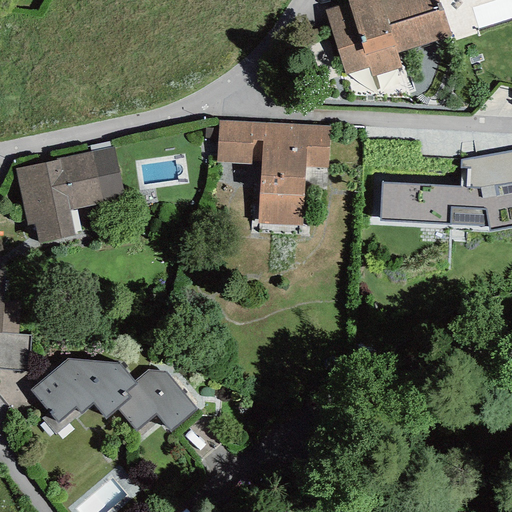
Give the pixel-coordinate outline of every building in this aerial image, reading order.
[(324,10),(345,75),(369,68),(372,77),(402,68),(397,54),(451,37),(438,0),(347,0),(348,3),(324,10)] [(261,165),(258,224),(303,226),(305,168),(328,169),(330,127),(218,121),(218,129),(217,139),(217,162),(261,165)] [(205,128),(205,138),(217,139),(218,129),(205,128)] [(33,225),(38,244),(75,236),(70,210),(124,198),(113,147),(56,159),(57,161),(15,169),(27,226),(33,225)] [(489,232),(511,227),(511,151),(461,160),(460,187),(382,183),(381,221),(488,227),(489,232)] [(20,271),(0,269),(0,333),(18,335),(20,271)] [(0,368),(30,371),(31,335),(18,335),(0,333),(0,368)] [(106,420),(118,410),(130,398),(125,392),(135,382),(119,364),(67,359),(30,391),(48,413),(57,424),(75,408),(81,414),(93,404),(106,420)] [(147,371),(135,382),(125,392),(130,398),(118,410),(135,431),(156,415),(170,433),(196,410),(165,373),(147,371)] [(41,419),(56,435),(81,414),(75,408),(57,424),(48,413),(41,419)]
